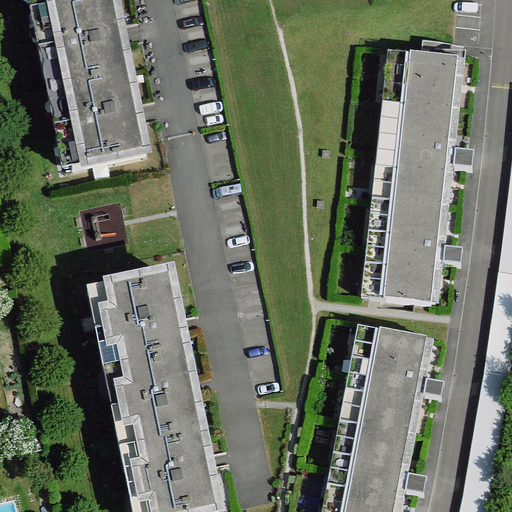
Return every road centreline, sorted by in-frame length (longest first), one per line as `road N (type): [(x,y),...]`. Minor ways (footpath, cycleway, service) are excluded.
road 1 (residential): [(441,511),(490,237),(504,0)]
road 2 (residential): [(255,498),(152,0)]
